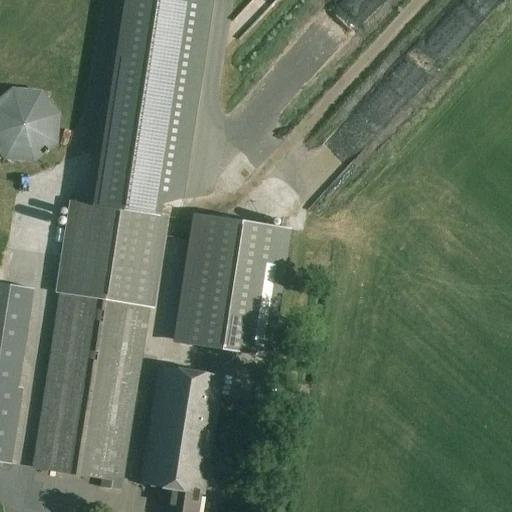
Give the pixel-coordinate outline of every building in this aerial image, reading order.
[(129,0),(98,206),(74,202),(32,467),(34,467),(33,469),(103,480),(102,488),(124,491),(166,216),(167,211),(169,205),(171,200),(183,202),(213,0),(129,0)] [(477,0),(477,1),(458,1),(457,36),(478,36),(479,5),(492,5),(492,0),(477,0)] [(248,147),(256,154),(366,34),(342,12),(200,167),(216,181),(248,147)] [(35,163),(58,144),(61,114),(44,91),(13,88),(0,98),(0,153),(6,160),(35,163)] [(272,179),(308,212),(391,120),(369,100),(315,160),(299,146),(317,126),(309,119),(284,147),(293,155),(272,179)] [(179,345),(272,359),(292,230),(198,216),(179,345)] [(0,461),(13,464),(25,388),(19,387),(34,289),(0,283),(0,461)] [(203,493),(221,377),(159,367),(141,484),(169,488),(165,511),(196,511),(200,492),(203,493)]
